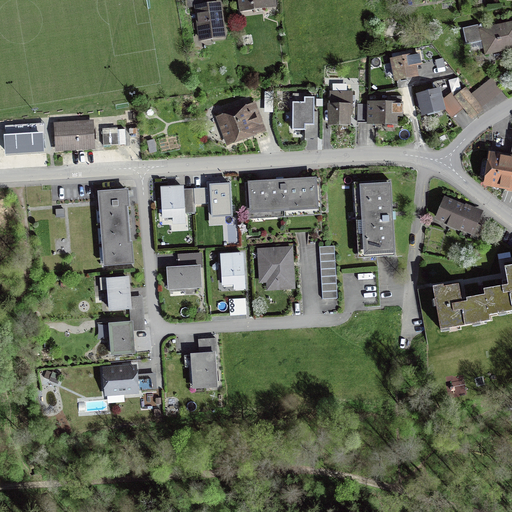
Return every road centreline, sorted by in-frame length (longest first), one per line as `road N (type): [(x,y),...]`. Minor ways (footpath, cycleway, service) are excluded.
road 1 (track): [(0,485),(286,469),(384,485),(473,511)]
road 2 (residential): [(140,167),(161,325),(337,319)]
road 3 (residential): [(443,164),(384,153),(140,167)]
road 4 (residential): [(140,167),(0,176)]
